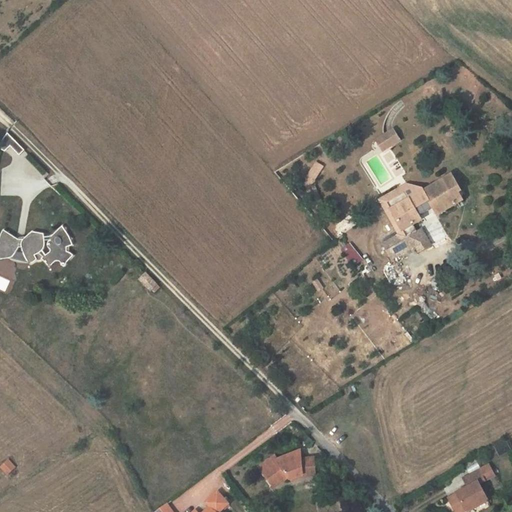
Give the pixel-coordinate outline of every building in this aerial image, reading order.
[(393,130),(385,136),(391,146),(400,141),(393,130)] [(2,138),(0,142),(0,148),(5,152),(10,146),(19,155),(25,150),(7,133),(2,138)] [(385,136),(376,141),(383,152),(391,146),(385,136)] [(306,188),(307,190),(310,197),(314,194),(312,188),(312,179),(315,173),(312,170),(306,177),(306,188)] [(461,201),(447,178),(443,180),(457,203),(461,201)] [(437,215),(457,203),(443,180),(406,202),(401,194),(400,194),(391,200),(387,195),(383,197),(402,226),(412,220),(419,216),(418,215),(425,210),(426,203),(429,201),(432,206),(437,215)] [(391,200),(400,194),(396,189),(387,195),(391,200)] [(417,227),(412,220),(402,226),(403,228),(383,240),(393,256),(416,242),(419,247),(432,239),(422,223),(417,227)] [(18,240),(3,230),(0,236),(0,237),(0,259),(7,259),(12,257),(16,252),(16,247),(22,248),(24,253),(26,257),(26,258),(26,260),(30,264),(37,260),(38,261),(41,261),(43,260),(50,267),(55,262),(59,261),(61,262),(61,264),(62,265),(64,266),(65,266),(66,265),(66,262),(73,255),(70,253),(69,252),(68,252),(67,252),(67,247),(70,246),(79,243),(70,237),(68,234),(67,228),(64,228),(62,226),(52,236),(49,237),(45,238),(45,234),(32,232),(24,240),(18,240)] [(141,279),(155,292),(159,287),(146,274),(141,279)] [(496,455),(508,452),(506,443),(494,445),(496,455)] [(259,468),(274,487),(288,477),(290,479),(303,473),(303,476),(316,475),(315,458),(302,459),(301,450),(277,460),(274,455),(259,468)] [(1,466),(7,474),(15,467),(9,460),(1,466)] [(464,509),(465,510),(487,499),(479,484),(484,481),(479,470),(463,479),(468,487),(456,493),(457,494),(448,499),(454,510),(463,506),(464,509)] [(206,502),(211,507),(205,511),(196,511),(195,511),(172,511),(167,504),(155,511),(217,511),(227,503),(217,492),(206,502)]
